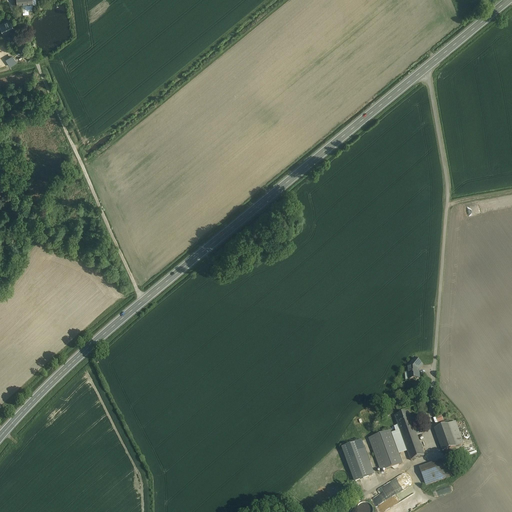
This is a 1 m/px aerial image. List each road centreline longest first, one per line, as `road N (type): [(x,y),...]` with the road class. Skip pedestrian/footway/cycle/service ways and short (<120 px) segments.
road 1 (secondary): [(508,0),(85,350),(0,437)]
road 2 (track): [(40,72),(142,301)]
